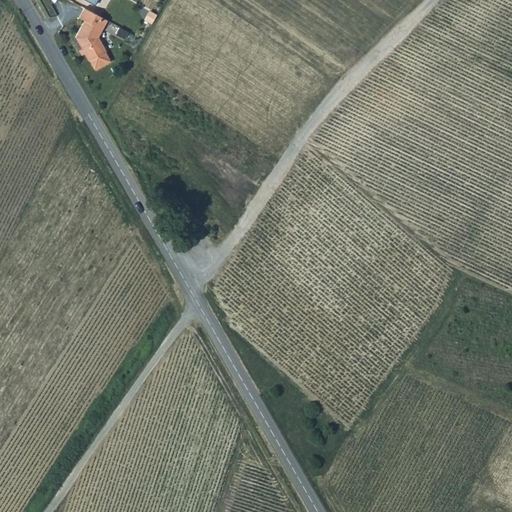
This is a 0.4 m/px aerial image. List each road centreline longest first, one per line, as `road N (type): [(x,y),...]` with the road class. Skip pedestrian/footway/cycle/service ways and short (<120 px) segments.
road 1 (tertiary): [(21,0),(317,511)]
road 2 (track): [(188,289),(223,260),(320,113),(431,0)]
road 3 (track): [(198,306),(44,511)]
